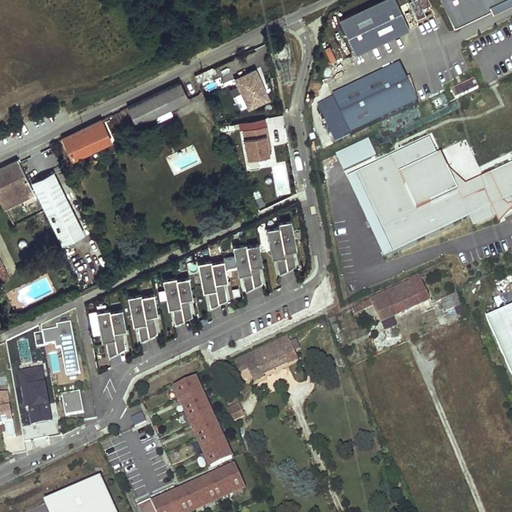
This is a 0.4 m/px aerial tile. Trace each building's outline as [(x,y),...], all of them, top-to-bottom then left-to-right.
[(355,54),(409,28),(395,0),(379,0),(339,19),(355,54)] [(409,0),(415,19),(425,16),(423,9),(430,7),(428,0),(409,0)] [(441,0),(454,26),(491,9),(490,5),(501,0),(441,0)] [(492,12),(511,2),(511,0),(501,0),(490,5),(491,9),(492,12)] [(333,97),(351,135),(419,103),(417,99),(408,79),(401,65),(333,97)] [(235,78),(249,107),(269,98),(255,69),(235,78)] [(411,78),(408,79),(417,99),(411,78)] [(475,79),(451,91),(456,100),(479,88),(475,79)] [(179,81),(127,106),(136,124),(187,99),(179,81)] [(100,119),(62,138),(72,159),(110,141),(100,119)] [(270,142),(267,125),(242,129),(250,170),(260,169),(258,156),(270,154),(268,147),(267,142),(270,142)] [(430,139),(357,174),(395,253),(470,218),(474,225),(495,215),(496,214),(494,208),(503,204),(511,210),(511,209),(511,157),(511,158),(511,164),(484,177),(489,188),(463,201),(458,191),(455,192),(446,172),(449,170),(449,169),(442,155),(439,157),(430,139)] [(369,140),(337,155),(344,172),(377,156),(369,140)] [(18,159),(0,167),(0,198),(2,202),(4,208),(34,193),(18,159)] [(489,188),(484,177),(466,185),(449,169),(449,170),(446,172),(455,192),(458,191),(463,201),(489,188)] [(31,182),(56,233),(77,222),(53,172),(31,182)] [(385,258),(395,253),(357,174),(348,178),(385,258)] [(496,214),(495,215),(500,223),(501,223),(511,211),(511,209),(511,210),(503,204),(494,208),(496,214)] [(279,225),(266,228),(270,251),(278,249),(279,258),(276,258),(279,273),(296,265),(293,253),(289,253),(288,244),(295,242),(291,219),(279,221),(279,225)] [(246,243),(233,245),(235,258),(237,268),(244,266),(246,275),(243,276),(245,290),(262,282),(260,270),(256,271),(255,265),(259,264),(263,263),(259,242),(246,245),(246,243)] [(295,242),(288,244),(289,253),(293,253),(293,249),(297,248),(295,242)] [(279,258),(278,249),(270,251),(272,257),(276,256),(276,258),(279,258)] [(235,258),(224,260),(226,270),(237,268),(235,258)] [(211,259),(197,262),(202,285),(209,283),(211,292),(207,293),(210,307),(227,299),(224,287),(221,288),(220,282),(224,281),(227,280),(226,270),(224,260),(224,259),(211,262),(211,259)] [(246,275),(244,266),(237,268),(238,274),(242,274),(243,276),(246,275)] [(418,273),(409,277),(410,279),(360,303),(362,309),(364,308),(372,304),(373,307),(380,321),(430,297),(418,273)] [(176,276),(162,279),(167,301),(174,300),(176,309),(172,309),(175,324),(192,316),(189,304),(186,304),(185,298),(189,298),(192,297),(189,276),(176,278),(176,276)] [(211,292),(209,283),(202,285),(203,291),(207,291),(207,293),(211,292)] [(140,293),(127,295),(131,318),(139,317),(140,326),(137,326),(140,341),(157,333),(154,320),(151,321),(150,315),(153,315),(157,314),(153,293),(141,295),(140,293)] [(457,294),(442,299),(446,312),(461,307),(457,294)] [(176,309),(174,300),(167,301),(168,308),(172,307),(172,309),(176,309)] [(373,307),(365,311),(372,327),(381,322),(380,321),(373,307)] [(109,308),(95,311),(100,334),(107,332),(109,341),(105,342),(108,356),(125,348),(123,336),(119,336),(118,331),(122,330),(126,329),(122,308),(109,311),(109,308)] [(511,308),(488,319),(511,374),(511,308)] [(328,316),(319,320),(321,324),(323,322),(324,325),(330,322),(328,316)] [(140,326),(139,317),(131,318),(133,325),(137,324),(137,326),(140,326)] [(81,374),(72,323),(57,325),(58,329),(43,332),(45,346),(56,344),(57,349),(62,348),(67,376),(81,374)] [(109,341),(107,332),(100,334),(101,340),(105,339),(105,342),(109,341)] [(288,337),(277,342),(278,343),(244,358),(248,368),(254,381),(264,376),(263,374),(298,358),(295,351),(291,342),(288,337)] [(295,340),(291,342),(295,351),(299,350),(295,340)] [(244,357),(236,361),(240,372),(248,368),(244,358),(244,357)] [(34,425),(52,422),(42,369),(21,374),(27,408),(30,408),(34,425)] [(196,379),(192,380),(198,393),(202,392),(196,379)] [(198,393),(192,380),(172,389),(178,403),(181,402),(181,401),(198,393)] [(62,395),(66,416),(82,413),(78,392),(62,395)] [(8,439),(17,437),(8,393),(0,394),(0,425),(5,424),(8,439)] [(201,400),(198,393),(181,401),(181,402),(187,415),(205,407),(208,406),(205,398),(201,400)] [(239,402),(225,408),(227,412),(240,406),(239,402)] [(214,418),(208,406),(205,407),(210,420),(214,418)] [(240,406),(227,412),(231,422),(245,416),(240,406)] [(210,420),(205,407),(187,415),(184,416),(190,429),(193,428),(210,420)] [(213,427),(210,420),(193,428),(199,441),(220,432),(217,425),(213,427)] [(220,432),(199,441),(205,455),(222,447),(220,441),(223,439),(220,432)] [(232,459),(226,446),(222,447),(228,460),(232,459)] [(228,460),(222,447),(205,455),(202,456),(208,470),(228,460)] [(245,488),(236,467),(228,470),(230,474),(223,477),(231,494),(245,488)] [(231,494),(223,477),(217,480),(215,476),(208,479),(217,500),(231,494)] [(49,511),(115,511),(101,479),(46,504),(49,511)] [(217,500),(208,479),(201,483),(202,486),(196,489),(204,506),(217,500)] [(191,511),(204,506),(196,489),(189,492),(188,488),(181,492),(189,511),(191,511)] [(189,511),(181,492),(173,495),(175,498),(169,501),(173,511),(189,511)] [(151,500),(137,506),(139,511),(156,511),(153,504),(151,500)] [(173,511),(169,501),(162,504),(160,501),(153,504),(156,511),(173,511)]
